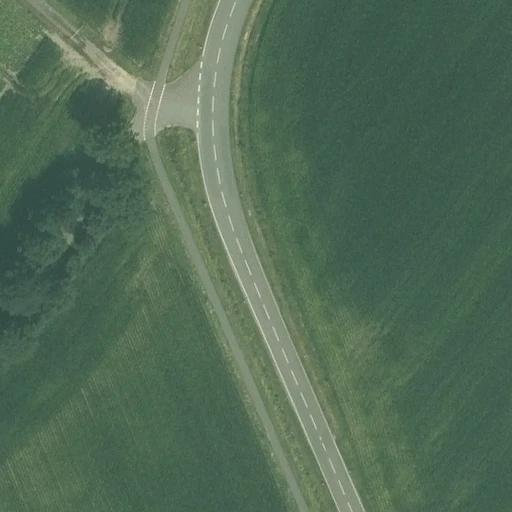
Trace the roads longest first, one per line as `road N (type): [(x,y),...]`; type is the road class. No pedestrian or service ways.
road 1 (track): [(14,0),(110,73),(158,88),(216,91),(150,123),(0,323)]
road 2 (tertiary): [(238,0),(216,91),(220,182),(352,511)]
